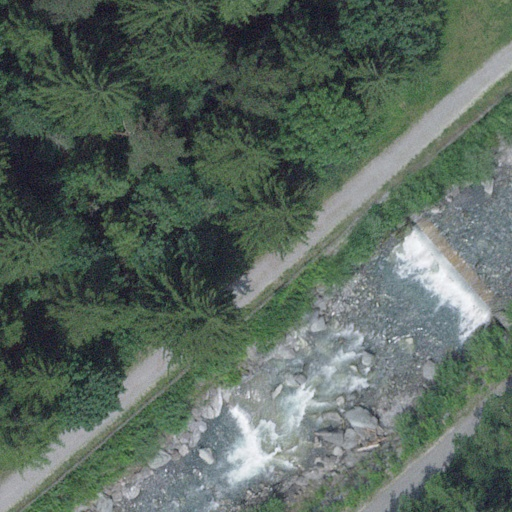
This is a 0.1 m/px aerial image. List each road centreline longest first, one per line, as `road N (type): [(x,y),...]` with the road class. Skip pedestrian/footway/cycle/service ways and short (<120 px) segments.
road 1 (track): [(0,497),(511,57)]
road 2 (track): [(511,401),(380,511)]
